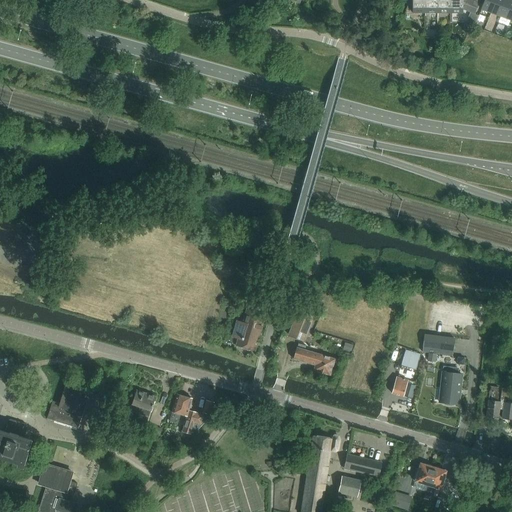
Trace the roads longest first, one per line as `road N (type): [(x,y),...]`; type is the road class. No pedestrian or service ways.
road 1 (secondary): [(511,135),(329,104),(0,10)]
road 2 (secondary): [(0,48),(278,126)]
road 3 (residential): [(511,465),(254,390)]
road 4 (unclassified): [(254,390),(0,321)]
road 5 (primary): [(278,126),(511,202)]
road 6 (secondary): [(278,126),(490,165)]
